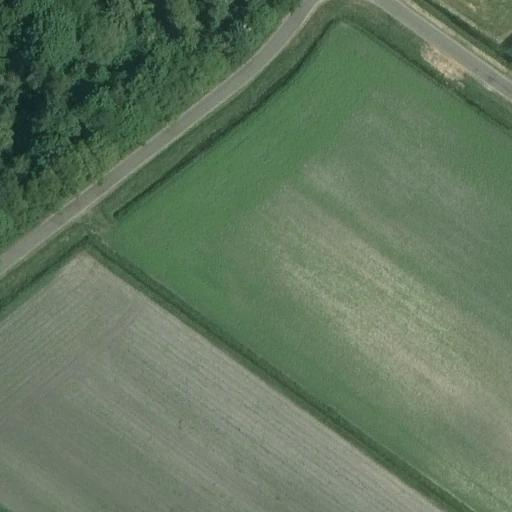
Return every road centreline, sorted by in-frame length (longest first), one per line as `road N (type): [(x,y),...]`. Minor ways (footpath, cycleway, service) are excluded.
road 1 (unclassified): [(0,265),(225,91),(306,0)]
road 2 (unclassified): [(511,94),(379,0)]
